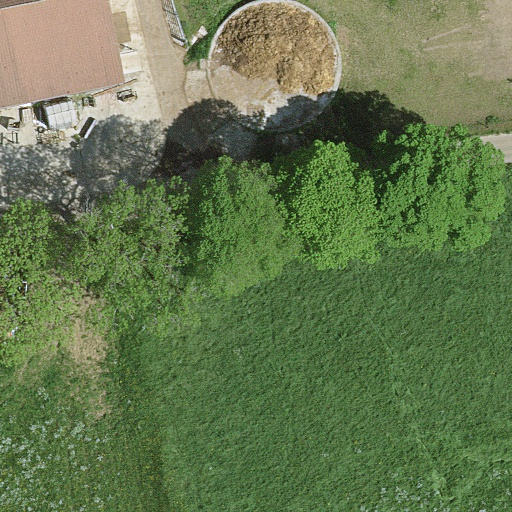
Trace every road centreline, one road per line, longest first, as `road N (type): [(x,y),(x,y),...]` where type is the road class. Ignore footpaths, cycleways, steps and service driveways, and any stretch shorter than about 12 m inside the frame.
road 1 (unclassified): [(511,153),(0,233)]
road 2 (track): [(191,203),(145,0)]
